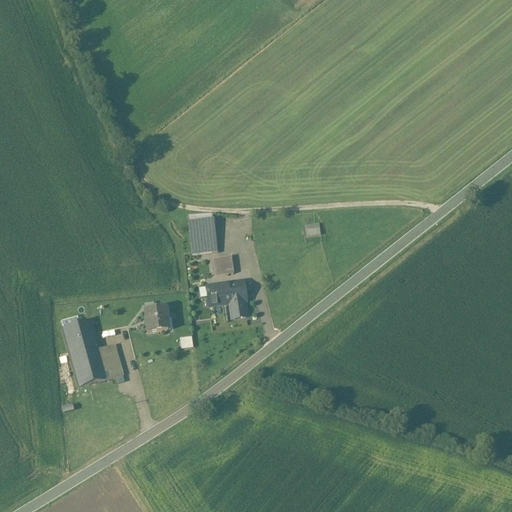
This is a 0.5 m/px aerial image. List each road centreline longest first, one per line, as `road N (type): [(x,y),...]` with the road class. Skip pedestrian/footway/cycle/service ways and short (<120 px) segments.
road 1 (secondary): [(24,511),(221,388),(511,156)]
road 2 (track): [(443,211),(392,203),(202,210),(157,197),(65,0)]
